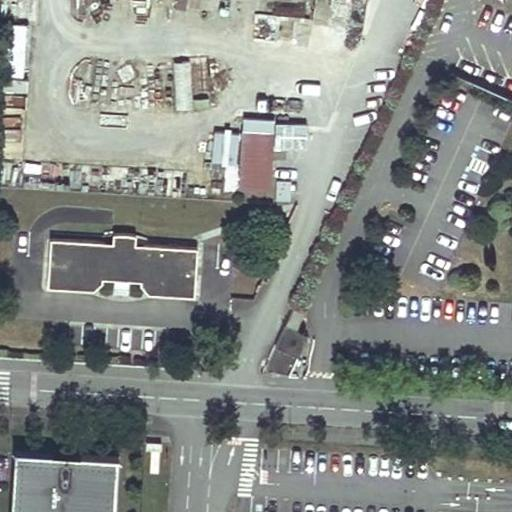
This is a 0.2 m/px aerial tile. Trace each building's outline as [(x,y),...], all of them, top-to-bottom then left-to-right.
[(176,64),(175,91),(188,91),(189,64),(176,64)] [(272,195),(273,150),(306,150),(307,122),(241,121),(240,180),(217,180),(216,193),(272,195)] [(275,182),(276,201),(291,201),(290,181),(275,182)] [(108,241),(49,238),(46,285),(92,288),(100,279),(100,275),(114,276),(114,269),(125,269),(125,277),(139,278),(139,281),(149,291),(193,293),(196,246),(133,242),(134,232),(110,231),(108,241)] [(125,269),(114,269),(114,276),(114,283),(125,284),(125,277),(125,269)] [(284,325),(274,346),(299,357),(308,336),(300,332),(284,325)] [(110,511),(114,459),(13,452),(9,511),(110,511)]
